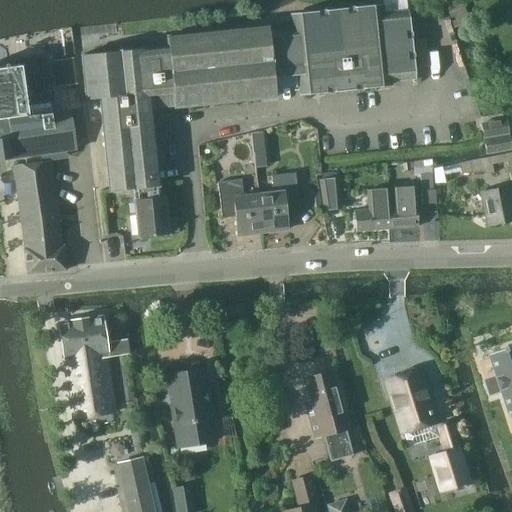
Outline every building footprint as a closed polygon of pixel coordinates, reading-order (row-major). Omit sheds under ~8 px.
[(139,193),(159,191),(149,97),(172,94),(174,107),(275,96),(273,76),(297,73),(299,93),(391,83),(391,78),(416,76),(408,8),(385,11),(385,3),(293,13),(294,27),(270,30),(269,24),(169,35),(170,47),(146,49),(145,47),(83,54),(88,99),(100,98),(110,191),(138,188),(139,193)] [(23,66),(0,69),(0,160),(76,150),(71,110),(30,116),(23,66)] [(486,123),(482,123),(485,141),(487,153),(511,149),(511,144),(507,119),(501,120),(486,123)] [(458,175),(484,173),(483,156),(458,161),(458,175)] [(13,167),(26,272),(63,269),(61,246),(59,246),(48,162),(13,167)] [(434,189),(432,163),(412,164),(413,174),(419,173),(421,190),(434,189)] [(259,194),(263,231),(288,228),(285,205),(298,203),(294,173),(272,175),(274,192),(259,194)] [(340,209),(338,178),(320,179),(325,210),(340,209)] [(263,231),(259,194),(243,196),(241,179),(217,182),(220,212),(235,211),(237,234),(263,231)] [(389,198),(391,228),(417,226),(415,185),(392,187),(393,198),(389,198)] [(487,226),(511,221),(511,187),(511,186),(480,192),(487,226)] [(391,228),(389,198),(389,187),(367,189),(368,210),(355,211),(357,230),(391,228)] [(159,191),(139,193),(140,199),(136,200),(140,237),(168,234),(168,232),(176,231),(175,217),(165,219),(163,197),(159,197),(159,191)] [(79,321),(57,324),(65,373),(72,419),(114,413),(107,367),(105,357),(127,354),(125,342),(105,345),(101,318),(79,321)] [(511,413),(511,412),(511,347),(491,354),(498,375),(486,380),(491,395),(504,391),(511,413)] [(304,378),(311,404),(304,405),(313,437),(322,434),(329,461),(351,455),(344,428),(347,428),(345,422),(343,423),(340,413),(343,412),(332,371),(304,378)] [(207,445),(205,432),(214,431),(207,387),(200,389),(197,372),(167,377),(170,395),(175,398),(169,406),(172,409),(174,417),(172,418),(173,425),(175,425),(179,449),(207,445)] [(387,381),(402,429),(407,447),(439,438),(443,452),(429,457),(440,493),(473,482),(453,421),(434,427),(431,420),(417,372),(387,381)] [(116,462),(126,511),(154,511),(142,456),(116,462)] [(315,511),(313,504),(317,503),(309,475),(290,480),(298,508),(283,511),(315,511)] [(394,511),(409,511),(402,489),(388,494),(394,511)] [(176,511),(189,511),(186,490),(173,492),(176,511)] [(328,511),(347,511),(344,500),(327,505),(328,511)]
